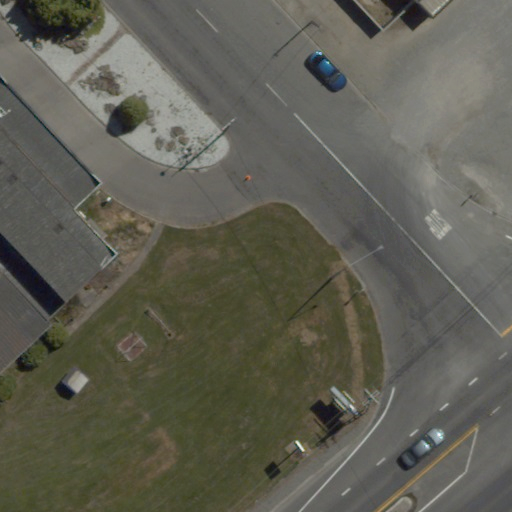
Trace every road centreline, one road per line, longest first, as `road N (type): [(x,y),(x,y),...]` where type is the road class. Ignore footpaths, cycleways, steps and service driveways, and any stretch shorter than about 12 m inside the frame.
road 1 (residential): [(184,0),(511,349)]
road 2 (trunk): [(511,428),(412,511)]
